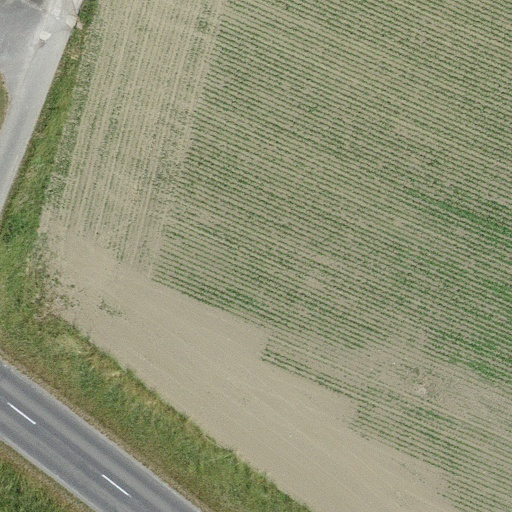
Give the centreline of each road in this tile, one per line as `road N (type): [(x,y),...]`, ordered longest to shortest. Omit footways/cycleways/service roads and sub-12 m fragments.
road 1 (tertiary): [(0,389),(162,511)]
road 2 (track): [(0,157),(65,0)]
